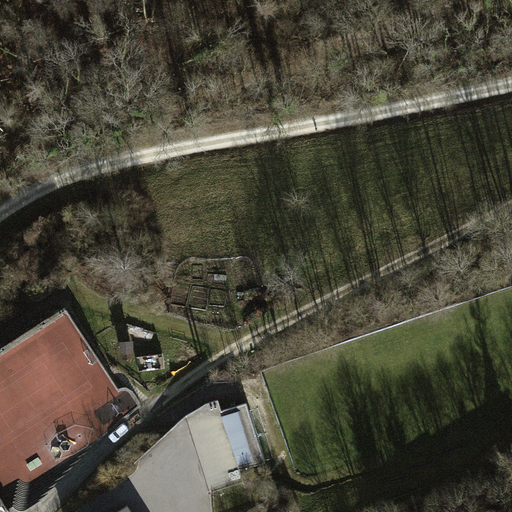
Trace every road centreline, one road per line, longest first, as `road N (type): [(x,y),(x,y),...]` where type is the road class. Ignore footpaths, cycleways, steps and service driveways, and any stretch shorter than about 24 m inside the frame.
road 1 (track): [(0,217),(33,187),(511,82)]
road 2 (track): [(511,215),(336,296),(161,398)]
road 3 (residential): [(161,398),(42,511)]
